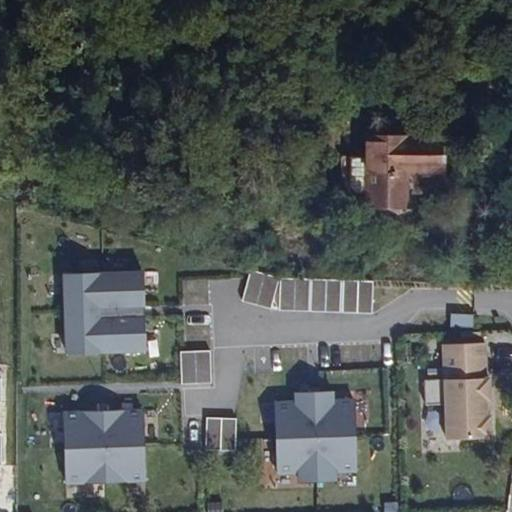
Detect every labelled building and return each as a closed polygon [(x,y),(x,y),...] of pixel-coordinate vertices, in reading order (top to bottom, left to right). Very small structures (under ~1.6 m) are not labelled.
[(415,124),(415,105),(374,105),(374,124),(415,124)] [(374,193),(416,193),(416,160),(449,160),(450,124),(415,124),(374,124),(374,143),(374,193)] [(374,143),(350,143),(350,193),(374,193),(374,143)] [(63,355),(145,351),(142,270),(60,273),(63,355)] [(280,278),(250,271),(243,301),(274,312),(372,315),(374,282),(280,278)] [(489,343),(443,345),(444,379),(422,380),(423,405),(446,404),(447,441),(492,440),(489,343)] [(211,351),(182,352),(182,382),(212,382),(211,351)] [(295,401),(277,402),(277,475),(298,475),(298,486),(336,486),(335,470),(355,470),(355,399),(335,399),(335,392),(295,392),(295,401)] [(147,481),(143,408),(63,413),(67,486),(147,481)] [(237,418),(207,417),(206,449),(236,450),(237,418)]
